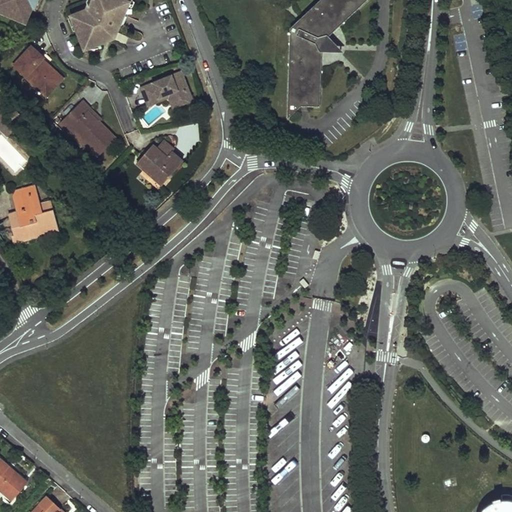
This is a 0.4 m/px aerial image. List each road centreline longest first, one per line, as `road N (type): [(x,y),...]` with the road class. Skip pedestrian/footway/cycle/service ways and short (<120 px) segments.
road 1 (residential): [(0,354),(58,333),(148,263),(253,163)]
road 2 (residential): [(224,152),(165,217),(31,323)]
road 3 (tertiary): [(382,511),(377,452),(388,345)]
road 4 (residential): [(187,0),(227,106),(224,152)]
road 5 (residential): [(0,421),(105,511)]
